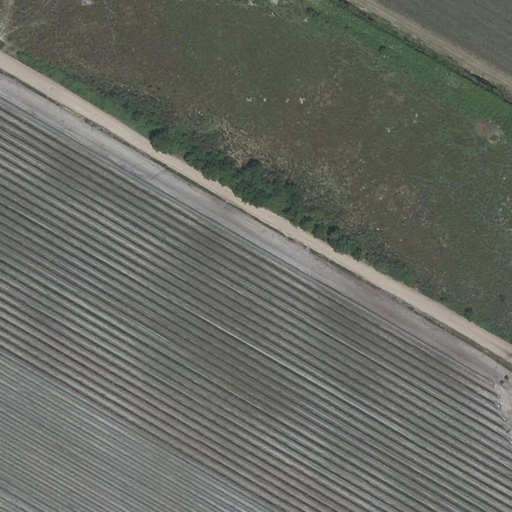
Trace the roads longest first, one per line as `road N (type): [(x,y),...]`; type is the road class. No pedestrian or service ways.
road 1 (track): [(511,354),(0,58)]
road 2 (track): [(368,0),(511,84)]
